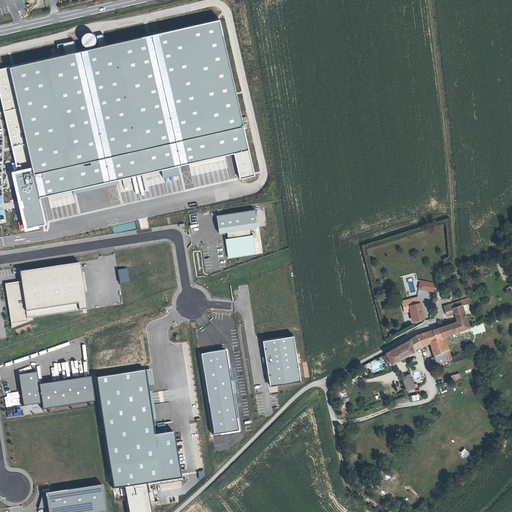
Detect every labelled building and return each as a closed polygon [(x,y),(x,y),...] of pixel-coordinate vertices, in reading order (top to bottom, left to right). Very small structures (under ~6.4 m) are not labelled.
[(12,171),(25,228),(45,223),(39,197),(233,153),(239,179),(254,176),(218,19),(0,69),(0,93),(17,170),(12,171)] [(3,205),(6,213),(12,211),(10,203),(3,205)] [(254,210),(216,215),(219,233),(257,227),(254,210)] [(253,235),(225,239),(228,257),(255,254),(253,235)] [(18,281),(4,284),(11,329),(32,320),(32,316),(84,309),(77,262),(17,272),(18,281)] [(436,283),(420,280),(418,289),(434,292),(436,283)] [(420,296),(401,301),(405,313),(410,313),(413,325),(428,321),(423,301),(421,301),(420,296)] [(457,321),(453,322),(455,328),(462,326),(463,328),(465,328),(467,340),(472,339),(469,328),(464,312),(462,304),(460,300),(443,306),(446,314),(454,312),(457,321)] [(455,328),(453,322),(439,327),(441,335),(444,335),(456,330),(455,328)] [(470,327),(472,335),(485,331),(483,323),(470,327)] [(436,337),(434,329),(416,334),(418,345),(419,348),(424,346),(423,343),(429,341),(434,357),(431,358),(433,363),(452,357),(449,349),(441,351),(439,345),(436,337)] [(416,334),(409,339),(412,349),(418,345),(416,334)] [(293,336),(262,341),(269,385),(300,380),(293,336)] [(409,339),(400,344),(406,354),(412,351),(412,349),(409,339)] [(441,351),(449,349),(447,343),(439,345),(441,351)] [(400,344),(384,353),(390,363),(406,354),(400,344)] [(200,355),(212,434),(237,431),(225,351),(200,355)] [(145,370),(96,378),(114,488),(181,477),(174,432),(154,435),(145,370)] [(34,372),(16,375),(21,406),(39,403),(40,410),(93,401),(88,376),(37,385),(34,372)] [(407,390),(415,387),(410,373),(402,376),(407,390)] [(451,382),(461,378),(459,373),(449,376),(451,382)] [(464,457),(469,452),(464,448),(460,452),(464,457)] [(103,511),(99,485),(42,494),(44,511),(103,511)]
